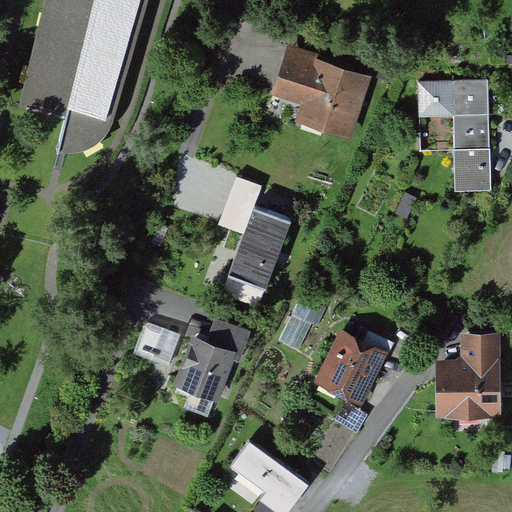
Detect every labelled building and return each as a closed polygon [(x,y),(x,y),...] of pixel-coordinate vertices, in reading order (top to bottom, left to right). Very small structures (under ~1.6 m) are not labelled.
[(49,0),(24,101),(115,124),(146,0),(49,0)] [(378,76),(295,51),(288,73),(281,94),(309,103),(304,120),(359,137),(378,76)] [(463,190),(498,189),(495,80),(425,82),(426,115),(461,114),(463,190)] [(300,222),(263,208),(261,213),(238,273),(274,287),(300,222)] [(211,341),(201,336),(182,383),(224,400),(241,358),(248,360),(260,331),(221,316),(211,341)] [(182,333),(153,321),(141,350),(171,361),(182,333)] [(396,352),(348,329),(323,381),(371,404),(396,352)] [(445,360),(444,416),(509,416),(509,333),(469,333),(469,346),(469,360),(445,360)] [(270,488),(252,511),(291,511),(314,480),(255,439),(237,465),(270,488)]
